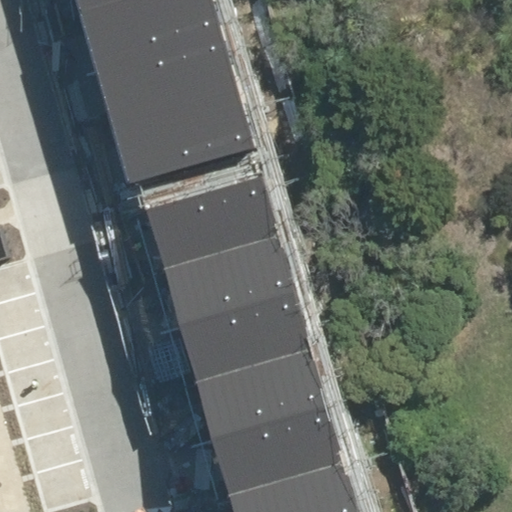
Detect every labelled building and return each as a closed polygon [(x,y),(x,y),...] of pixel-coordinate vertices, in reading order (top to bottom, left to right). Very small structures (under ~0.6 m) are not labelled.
[(100,0),(104,13),(151,0),(100,0)] [(151,0),(104,13),(120,69),(244,35),(234,0),(151,0)] [(120,69),(135,125),(259,91),(244,35),(120,69)] [(135,125),(151,181),(275,146),(259,91),(135,125)] [(282,178),(161,212),(178,269),(298,234),(282,178)] [(298,234),(178,269),(194,325),(314,290),(298,234)] [(314,290),(194,325),(210,381),(331,346),(314,290)] [(331,346),(210,381),(226,437),(347,402),(331,346)] [(347,402),(226,437),(242,493),(363,458),(347,402)] [(378,511),(363,458),(242,493),(247,511),(378,511)]
